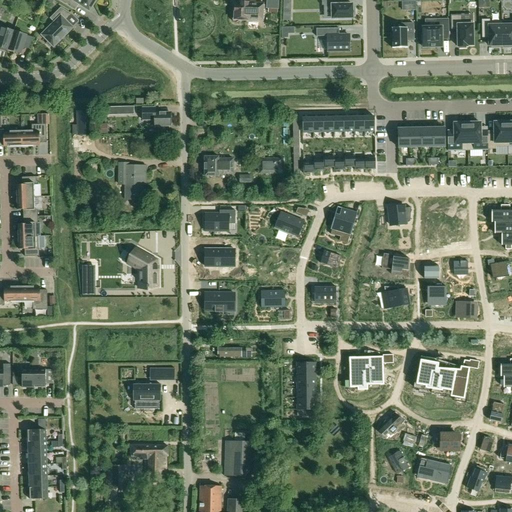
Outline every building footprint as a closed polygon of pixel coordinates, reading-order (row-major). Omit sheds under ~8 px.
[(78,4),(89,11),(96,0),(57,0),(75,10),(78,4)] [(352,7),(352,4),(346,4),(345,0),(321,0),(321,6),(323,6),(323,19),(330,19),(330,21),(353,20),(353,17),(354,17),(354,7),(352,7)] [(416,10),(416,1),(402,1),(403,11),(416,10)] [(257,21),(263,22),(264,4),(241,3),(240,5),(235,5),(234,20),(247,21),(247,22),(257,23),(257,21)] [(72,14),(61,7),(50,18),(54,23),(42,35),(48,42),(46,43),(50,47),(52,45),(54,47),(73,28),(65,21),(72,14)] [(461,15),(451,15),(451,29),(457,29),(458,47),(459,47),(459,48),(466,48),(466,47),(467,47),(467,46),(473,46),(473,21),(461,21),(461,15)] [(423,28),(423,48),(442,47),(442,36),(449,36),(449,21),(442,21),(442,20),(437,20),(437,27),(423,28)] [(502,46),(502,21),(490,22),(490,20),(482,20),(482,38),(489,38),(489,46),(491,46),(491,48),(500,48),(500,46),(502,46)] [(511,21),(502,21),(502,46),(504,46),(504,48),(511,47),(511,21)] [(414,40),(413,24),(400,24),(400,28),(392,28),(392,29),(393,29),(393,34),(390,34),(391,43),(393,43),(393,48),(392,48),(408,48),(408,47),(407,47),(406,40),(414,40)] [(7,50),(10,50),(15,32),(0,27),(0,47),(1,50),(5,51),(7,50)] [(350,51),(349,35),(339,36),(339,28),(316,29),(316,37),(327,36),(328,51),(350,51)] [(15,32),(10,50),(21,54),(22,49),(24,48),(29,49),(33,38),(15,32)] [(144,121),(156,120),(156,127),(171,126),(171,113),(156,113),(156,108),(143,108),(144,121)] [(78,135),(78,136),(94,136),(94,112),(77,112),(78,125),(72,125),(72,135),(78,135)] [(343,117),(333,118),(333,133),(335,133),(344,133),(343,117)] [(354,117),(343,117),(344,133),(345,133),(354,133),(354,117)] [(354,117),(354,133),(355,133),(364,132),(364,117),(354,117)] [(364,117),(364,132),(365,132),(375,132),(374,117),(364,117)] [(313,118),(302,118),(303,133),(304,133),(313,133),(313,118)] [(323,118),(313,118),(313,133),(315,133),(323,133),(323,118)] [(333,118),(323,118),(323,133),(325,133),(333,133),(333,118)] [(494,134),(487,134),(488,149),(496,149),(496,147),(508,146),(507,122),(505,123),(505,120),(496,121),(496,123),(494,123),(494,131),(494,134)] [(454,135),(447,135),(448,151),(468,151),(467,121),(458,121),(458,123),(454,124),(454,130),(454,135)] [(477,121),(467,121),(468,151),(488,150),(488,149),(487,134),(481,134),(480,127),(480,123),(477,123),(477,121)] [(107,124),(97,124),(97,134),(107,134),(107,124)] [(32,132),(21,133),(22,146),(40,145),(40,143),(47,143),(46,125),(32,125),(32,132)] [(421,128),(410,129),(410,148),(422,148),(421,128)] [(433,128),(421,128),(422,148),(433,147),(433,128)] [(445,128),(433,128),(433,147),(445,147),(445,128)] [(22,146),(21,133),(4,133),(4,130),(0,129),(0,144),(4,144),(4,146),(22,146)] [(410,129),(398,129),(398,148),(410,148),(410,129)] [(219,157),(205,157),(204,177),(219,177),(219,175),(233,175),(234,160),(219,159),(219,157)] [(324,160),(324,169),(334,168),(334,160),(334,157),(332,157),(324,158),(324,160)] [(344,160),(344,168),(354,168),(354,157),(353,157),(344,157),(344,160)] [(283,158),(259,159),(260,175),(283,175),(283,158)] [(364,160),(364,171),(374,171),(374,159),(373,159),(364,160)] [(322,160),(313,160),(313,162),(313,171),(324,171),(324,169),(324,160),(322,160)] [(334,168),(334,171),(344,171),(344,168),(344,160),(342,160),(334,160),(334,168)] [(354,160),(354,171),(364,171),(364,160),(363,160),(354,160)] [(303,162),(303,173),(313,173),(313,171),(313,162),(312,162),(303,162)] [(129,165),(120,165),(120,186),(127,185),(127,201),(144,200),(144,181),(147,181),(146,167),(129,167),(129,165)] [(17,185),(17,198),(34,197),(34,184),(36,184),(36,177),(22,177),(22,185),(17,185)] [(34,197),(17,198),(17,210),(23,210),(24,217),(38,217),(37,210),(35,210),(34,197)] [(404,207),(389,208),(391,226),(406,225),(405,222),(410,222),(412,209),(404,209),(404,207)] [(298,208),(296,213),(303,216),(306,209),(306,208),(305,209),(298,208)] [(332,230),(330,234),(340,237),(341,234),(349,237),(349,235),(351,236),(355,220),(350,218),(352,211),(341,208),(339,215),(335,214),(331,230),(332,230)] [(219,214),(205,214),(204,231),(228,231),(228,224),(234,224),(235,211),(219,211),(219,214)] [(492,211),(492,223),(495,223),(495,222),(505,222),(505,211),(501,211),(492,211)] [(281,212),(275,227),(299,237),(305,222),(281,212)] [(18,225),(18,237),(36,236),(38,236),(41,236),(40,223),(38,223),(38,217),(24,217),(24,224),(18,225)] [(495,223),(495,234),(502,234),(508,234),(508,222),(505,222),(495,222),(495,223)] [(502,234),(502,245),(505,245),(511,245),(511,233),(508,234),(502,234)] [(36,236),(18,237),(19,249),(25,249),(25,257),(39,256),(38,237),(36,237),(36,236)] [(132,254),(126,264),(137,270),(138,287),(157,288),(156,259),(138,249),(134,256),(132,254)] [(235,251),(205,251),(205,267),(235,267),(235,251)] [(324,251),(320,263),(337,269),(341,257),(324,251)] [(408,271),(409,260),(397,257),(396,259),(393,258),(394,256),(384,254),(381,269),(391,270),(390,274),(400,276),(401,270),(408,271)] [(33,260),(33,269),(44,269),(44,261),(33,260)] [(468,276),(468,262),(454,262),(453,276),(468,276)] [(505,262),(490,265),(493,278),(508,275),(505,262)] [(425,267),(425,279),(440,279),(440,267),(425,267)] [(96,285),(83,285),(83,296),(96,296),(96,285)] [(384,290),(381,291),(383,307),(406,302),(403,286),(394,288),(393,286),(383,285),(384,290)] [(427,286),(427,302),(446,303),(446,286),(427,286)] [(259,287),(258,303),(282,304),(282,287),(259,287)] [(22,301),(22,288),(4,288),(4,291),(0,290),(0,304),(5,305),(5,301),(22,301)] [(40,288),(22,288),(22,301),(33,301),(33,310),(47,309),(47,290),(40,290),(40,288)] [(325,291),(325,304),(346,304),(346,290),(325,291)] [(205,295),(205,311),(215,311),(215,313),(224,313),(224,311),(228,311),(228,303),(235,303),(235,295),(205,295)] [(461,303),(461,317),(475,318),(475,304),(461,303)] [(240,349),(216,349),(217,358),(241,358),(240,349)] [(384,357),(350,357),(351,388),(358,388),(358,391),(367,391),(367,386),(383,386),(383,365),(394,365),(394,357),(384,354),(384,357)] [(416,383),(415,389),(431,391),(431,393),(439,394),(439,393),(448,394),(447,396),(464,399),(469,368),(461,366),(460,370),(439,363),(435,362),(435,359),(421,357),(417,375),(416,375),(414,383),(416,383)] [(297,363),(297,375),(316,375),(316,363),(297,363)] [(3,370),(0,369),(0,387),(3,388),(3,386),(10,386),(10,364),(3,364),(3,370)] [(500,376),(500,377),(504,377),(504,376),(511,376),(511,364),(510,365),(501,365),(501,376),(500,376)] [(175,369),(154,368),(154,381),(175,381),(175,369)] [(22,388),(34,388),(34,370),(22,370),(22,388)] [(34,370),(34,388),(45,388),(45,370),(34,370)] [(297,375),(297,387),(316,386),(316,375),(297,375)] [(159,385),(135,385),(135,401),(159,401),(159,385)] [(297,387),(297,398),(316,398),(316,386),(297,387)] [(297,398),(297,410),(302,410),(307,410),(311,410),(316,410),(316,398),(297,398)] [(495,403),(491,420),(502,423),(506,405),(503,405),(503,401),(496,401),(496,403),(495,403)] [(382,427),(379,431),(385,437),(390,432),(393,434),(397,429),(395,427),(399,423),(401,425),(404,420),(394,413),(390,418),(392,418),(388,422),(385,421),(381,426),(382,427)] [(27,430),(28,442),(46,441),(45,430),(27,430)] [(440,449),(456,450),(457,434),(440,434),(440,443),(440,449)] [(484,437),(480,448),(486,449),(485,451),(489,453),(492,444),(489,443),(490,439),(484,437)] [(46,441),(28,442),(28,453),(46,453),(46,441)] [(252,442),(225,441),(225,476),(251,478),(252,442)] [(511,444),(508,444),(508,445),(509,445),(508,453),(500,452),(499,458),(506,459),(506,462),(505,462),(511,463),(511,444)] [(142,459),(146,459),(146,482),(167,482),(167,456),(169,456),(169,446),(132,446),(132,457),(142,457),(142,459)] [(410,468),(402,452),(396,455),(405,471),(410,468)] [(29,465),(46,464),(46,453),(28,453),(29,465)] [(421,459),(419,467),(426,469),(424,476),(448,481),(451,466),(421,459)] [(46,464),(29,465),(29,476),(47,476),(46,464)] [(126,466),(112,466),(112,486),(126,486),(126,466)] [(470,478),(467,488),(478,492),(482,482),(484,482),(487,473),(483,471),(484,468),(477,466),(472,479),(470,478)] [(29,476),(29,488),(47,487),(47,476),(29,476)] [(511,478),(496,477),(495,492),(509,494),(511,483),(511,478)] [(244,511),(245,500),(229,499),(228,511),(221,511),(222,487),(201,486),(200,511),(244,511)] [(47,487),(29,488),(30,500),(48,499),(47,487)]
